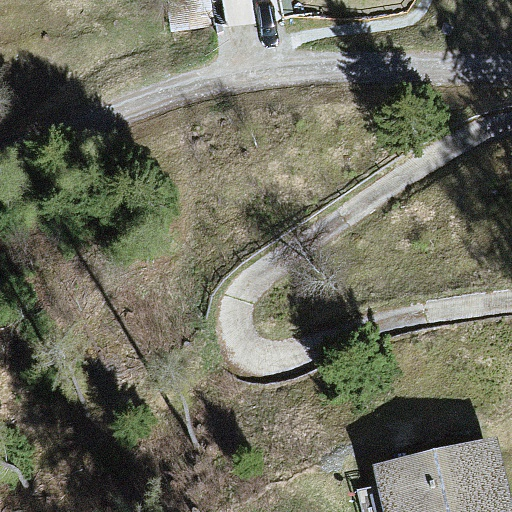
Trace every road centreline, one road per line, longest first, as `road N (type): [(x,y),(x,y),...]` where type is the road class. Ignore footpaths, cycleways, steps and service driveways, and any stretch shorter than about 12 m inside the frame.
road 1 (track): [(511,128),(482,135),(296,248),(221,310),(258,368),(399,321),(511,313)]
road 2 (track): [(0,151),(151,91),(233,70),(511,65)]
